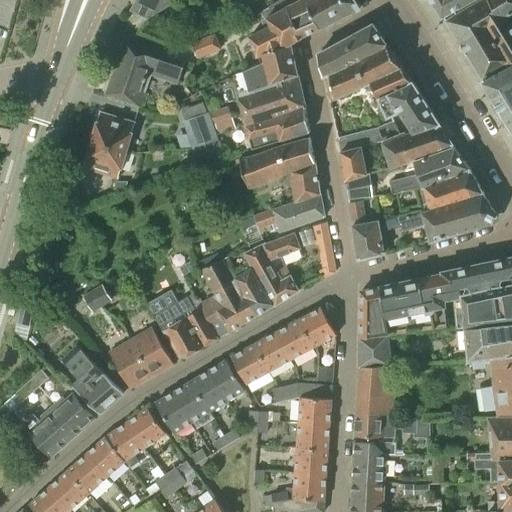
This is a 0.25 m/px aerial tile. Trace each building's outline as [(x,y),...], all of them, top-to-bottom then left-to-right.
[(136,0),(132,10),(147,18),(167,5),(173,0),(136,0)] [(281,0),(271,6),(271,7),(275,14),(289,7),(302,0),(281,0)] [(356,0),(302,0),(289,7),(294,14),(292,15),(303,36),(311,31),(323,26),(328,28),(334,24),(335,20),(360,6),(356,0)] [(469,0),(432,0),(442,15),(469,0)] [(511,12),(511,0),(479,0),(446,20),(482,78),(511,62),(511,20),(508,15),(511,12)] [(262,21),(265,27),(248,36),(256,57),(262,55),(263,55),(280,48),(281,53),(292,49),(291,44),(303,36),(292,15),(294,14),(289,7),(275,14),(271,7),(260,12),(265,20),(262,21)] [(325,79),(387,46),(372,24),(319,53),(325,79)] [(214,36),(191,45),(197,59),(198,61),(221,52),(214,36)] [(176,83),(184,61),(132,43),(125,40),(106,94),(142,107),(146,94),(143,92),(149,74),(176,83)] [(387,46),(325,79),(329,99),(334,98),(370,82),(378,98),(411,82),(401,67),(387,46)] [(280,48),(263,55),(264,61),(244,71),(249,89),(298,75),(292,49),(281,53),(280,48)] [(511,62),(482,78),(511,127),(511,62)] [(299,75),(298,75),(249,89),(249,90),(235,93),(244,125),(305,106),(299,75)] [(439,124),(411,82),(378,98),(386,116),(391,114),(399,111),(413,131),(413,132),(439,124)] [(219,140),(217,135),(213,123),(209,112),(207,113),(203,102),(185,109),(189,119),(183,121),(186,131),(193,149),(219,140)] [(310,132),(305,106),(244,125),(248,139),(249,139),(252,149),(278,141),(310,132)] [(93,142),(124,151),(132,123),(102,114),(93,142)] [(213,123),(217,135),(237,127),(234,116),(232,116),(213,123)] [(382,141),(381,142),(390,168),(414,160),(453,145),(439,124),(413,132),(382,141)] [(362,146),(381,142),(377,127),(351,134),(337,138),(340,150),(341,153),(362,147),(362,146)] [(254,155),(239,159),(235,160),(236,164),(241,163),(250,187),(261,184),(280,175),(293,170),(296,202),(320,192),(315,162),(314,162),(309,138),(254,155)] [(219,140),(193,149),(199,165),(225,155),(219,140)] [(124,151),(93,142),(86,167),(116,176),(124,151)] [(453,145),(414,160),(418,172),(390,181),(393,189),(468,168),(470,167),(454,144),(453,145)] [(367,174),(362,147),(341,153),(345,180),(347,179),(366,174),(367,174)] [(468,168),(393,189),(394,195),(397,194),(416,189),(420,204),(408,207),(409,213),(482,192),(468,168)] [(366,174),(347,179),(348,198),(362,197),(368,196),(366,174)] [(126,188),(128,181),(116,181),(115,188),(121,190),(126,188)] [(320,192),(296,202),(255,216),(258,228),(277,221),(280,231),(324,216),(320,192)] [(482,192),(409,213),(410,214),(382,220),(384,230),(400,226),(402,231),(426,225),(431,240),(490,222),(494,212),(482,192)] [(367,222),(363,200),(349,202),(353,224),(358,259),(384,253),(380,231),(384,230),(382,220),(379,221),(379,219),(367,222)] [(313,229),(315,245),(330,242),(326,224),(313,229)] [(244,253),(273,305),(298,290),(289,275),(283,265),(276,269),(270,259),(300,248),(294,233),(282,237),(265,243),(262,244),(244,253)] [(274,305),(273,305),(244,253),(252,268),(235,278),(257,315),(274,305)] [(511,256),(442,271),(443,272),(450,299),(452,299),(462,296),(511,283),(511,256)] [(215,295),(199,303),(203,311),(217,338),(224,334),(229,331),(257,315),(235,278),(222,259),(201,269),(215,295)] [(193,268),(189,261),(179,267),(183,275),(193,268)] [(421,278),(397,283),(358,292),(358,337),(359,337),(388,334),(447,329),(445,307),(447,307),(446,300),(450,299),(443,272),(421,278)] [(511,283),(462,296),(452,299),(455,328),(465,328),(511,321),(511,283)] [(83,298),(92,314),(103,307),(111,303),(102,287),(83,298)] [(198,349),(203,347),(188,320),(203,311),(199,303),(198,304),(192,293),(154,315),(163,331),(165,333),(181,359),(186,357),(186,356),(198,349)] [(30,326),(35,304),(22,300),(17,323),(18,323),(30,326)] [(11,304),(8,315),(13,317),(16,305),(11,304)] [(321,307),(299,320),(313,346),(336,334),(329,322),(336,318),(335,309),(328,304),(321,308),(321,307)] [(188,320),(203,347),(218,338),(217,338),(203,311),(188,320)] [(299,320),(276,332),(291,358),(313,346),(299,320)] [(511,321),(465,328),(468,357),(511,352),(511,321)] [(152,327),(131,339),(152,376),(174,364),(152,327)] [(276,332),(254,344),(269,371),(291,358),(276,332)] [(388,334),(359,337),(358,337),(358,367),(359,367),(392,364),(388,334)] [(152,376),(131,339),(110,352),(125,378),(131,388),(152,376)] [(269,371),(254,344),(231,356),(246,383),(269,371)] [(99,414),(123,393),(116,385),(77,345),(62,360),(80,377),(70,385),(99,414)] [(511,414),(511,352),(468,357),(468,361),(474,362),(475,369),(485,368),(484,364),(490,363),(493,385),(481,387),(485,411),(497,409),(498,416),(511,414)] [(226,359),(208,370),(227,400),(245,389),(226,359)] [(333,377),(333,365),(319,364),(319,377),(333,377)] [(359,367),(356,412),(392,414),(397,364),(392,364),(359,367)] [(49,378),(41,370),(32,378),(39,387),(49,378)] [(227,400),(208,370),(191,381),(209,411),(227,400)] [(173,391),(192,421),(209,411),(191,381),(173,391)] [(299,416),(330,418),(332,386),(296,383),(294,383),(278,387),(272,389),(276,403),(301,397),(299,416)] [(192,421),(173,391),(155,402),(174,432),(192,421)] [(64,397),(55,404),(58,408),(59,407),(79,430),(95,417),(74,393),(66,400),(64,397)] [(55,404),(41,418),(38,415),(24,427),(29,433),(28,434),(49,457),(79,430),(59,407),(58,408),(55,404)] [(126,422),(143,447),(165,432),(148,407),(126,422)] [(268,420),(269,412),(257,411),(249,410),(247,431),(258,432),(267,433),(268,420)] [(392,414),(356,412),(355,436),(394,437),(395,428),(402,428),(402,430),(402,432),(413,433),(413,436),(429,437),(429,420),(417,421),(417,419),(396,420),(396,421),(396,414),(392,414)] [(511,414),(498,416),(487,416),(491,453),(491,460),(511,458),(511,414)] [(299,423),(297,447),(328,449),(330,418),(299,416),(299,423)] [(126,422),(104,437),(125,460),(126,459),(133,469),(141,463),(135,453),(143,447),(126,422)] [(235,428),(224,435),(229,443),(240,437),(235,428)] [(229,443),(224,435),(213,442),(218,450),(229,443)] [(104,437),(85,454),(106,477),(125,460),(104,437)] [(352,482),(384,483),(385,455),(402,455),(403,444),(374,442),(373,441),(354,442),(352,482)] [(295,472),(295,477),(325,480),(328,449),(297,447),(295,472)] [(196,463),(207,457),(202,448),(191,455),(196,463)] [(491,453),(475,453),(466,452),(466,460),(475,460),(476,467),(490,467),(490,483),(511,481),(511,458),(491,460),(491,453)] [(106,477),(85,454),(67,471),(87,494),(106,477)] [(447,467),(447,455),(432,455),(432,483),(444,483),(444,467),(447,467)] [(186,460),(176,467),(181,475),(191,468),(186,460)] [(176,467),(165,474),(176,490),(187,483),(181,475),(176,467)] [(263,483),(264,470),(254,469),(254,483),(263,483)] [(67,471),(48,487),(69,510),(87,494),(67,471)] [(176,490),(165,474),(155,482),(159,487),(163,492),(166,497),(176,490)] [(325,480),(295,477),(293,498),(288,498),(287,492),(271,495),(274,511),(318,511),(323,511),(325,480)] [(511,481),(490,483),(490,487),(499,487),(499,510),(511,509),(511,481)] [(382,511),(384,483),(352,482),(350,511),(382,511)] [(429,494),(429,484),(404,485),(404,495),(414,495),(429,494)] [(66,511),(69,510),(48,487),(29,504),(36,511),(66,511)] [(140,501),(135,494),(130,498),(135,505),(140,501)] [(224,511),(216,500),(214,501),(210,495),(201,502),(205,508),(199,511),(224,511)]
